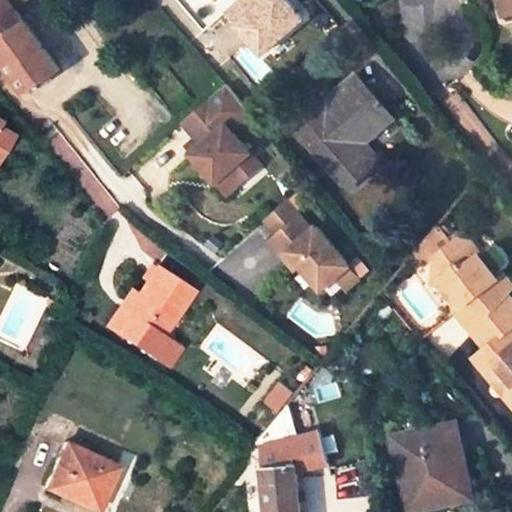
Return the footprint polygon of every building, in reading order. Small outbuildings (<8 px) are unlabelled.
[(0,0),(0,54),(27,92),(57,69),(16,10),(9,0),(0,0)] [(9,0),(16,10),(26,8),(33,0),(9,0)] [(282,0),(263,0),(238,24),(262,49),(298,16),(282,0)] [(511,0),(499,0),(505,17),(511,14),(511,0)] [(297,129),(348,189),(370,170),(350,146),(389,112),(370,91),(365,95),(352,81),(332,99),(334,102),(320,114),(317,111),(297,129)] [(211,98),(183,123),(197,139),(204,145),(193,155),(219,183),(231,172),(241,184),(264,164),(228,125),(232,121),(211,98)] [(320,114),(334,102),(332,99),(318,111),(317,111),(320,114)] [(396,120),(389,112),(350,146),(370,170),(382,160),(369,143),(396,120)] [(0,153),(11,136),(0,129),(0,125),(1,124),(0,123),(0,153)] [(187,148),(193,155),(204,145),(197,139),(187,148)] [(231,172),(219,183),(230,195),(241,184),(231,172)] [(316,229),(291,200),(267,222),(278,236),(269,241),(297,275),(307,267),(329,291),(342,284),(353,294),(368,280),(358,271),(364,266),(322,221),(316,229)] [(427,236),(442,250),(452,243),(436,225),(427,236)] [(508,292),(511,287),(511,282),(503,271),(497,276),(492,271),(505,260),(505,254),(495,242),(489,242),(478,253),(468,242),(454,241),(452,243),(442,250),(432,257),(431,271),(439,279),(440,277),(446,284),(441,289),(454,304),(463,306),(469,300),(485,317),(499,302),(508,292)] [(191,289),(154,266),(137,294),(126,311),(120,307),(107,327),(141,349),(152,331),(160,336),(191,289)] [(439,279),(431,271),(430,286),(441,289),(446,284),(440,277),(439,279)] [(131,290),(120,307),(126,311),(137,294),(131,290)] [(511,298),(508,292),(499,302),(511,316),(511,298)] [(511,326),(511,316),(499,302),(485,317),(471,332),(486,349),(475,359),(511,403),(511,331),(509,328),(511,326)] [(148,354),(160,336),(152,331),(141,349),(148,354)] [(284,405),(293,413),(305,400),(296,391),(284,405)] [(270,421),(266,419),(253,434),(257,437),(270,421)] [(458,422),(451,423),(462,472),(455,473),(461,501),(476,497),(458,422)] [(316,423),(279,432),(281,438),(317,429),(316,423)] [(451,423),(392,436),(409,511),(461,501),(455,473),(462,472),(451,423)] [(261,443),(267,511),(301,511),(298,470),(312,467),(326,460),(317,429),(281,438),(261,443)] [(114,466),(64,444),(45,486),(95,508),(114,466)]
